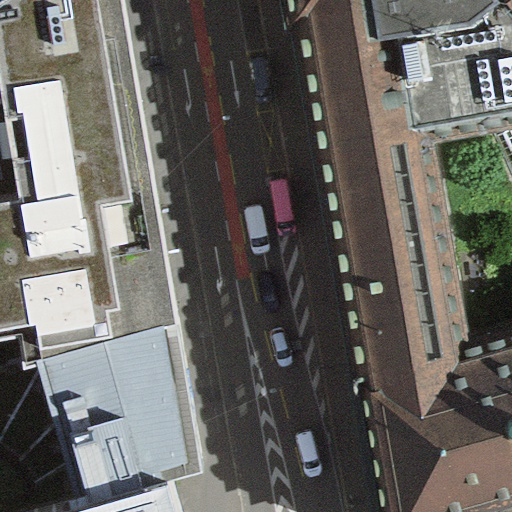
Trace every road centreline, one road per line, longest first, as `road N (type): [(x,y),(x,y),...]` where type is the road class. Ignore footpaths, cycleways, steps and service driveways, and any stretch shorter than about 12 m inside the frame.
road 1 (secondary): [(196,0),(249,325)]
road 2 (secondary): [(249,325),(318,511)]
road 3 (secondary): [(249,325),(260,511)]
